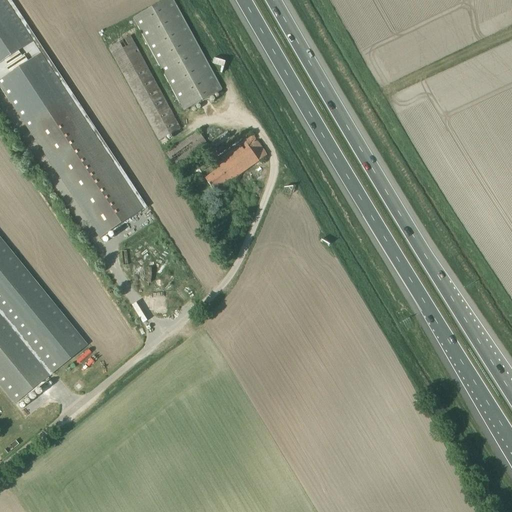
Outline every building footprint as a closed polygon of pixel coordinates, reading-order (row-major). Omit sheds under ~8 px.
[(0,0),(0,86),(100,239),(144,210),(147,208),(10,0),(0,0)] [(222,91),(172,0),(166,0),(133,18),(184,112),(222,91)] [(131,37),(109,48),(108,49),(159,142),(181,129),(131,37)] [(176,169),(205,148),(208,145),(198,131),(166,154),(176,169)] [(253,135),(215,162),(211,165),(216,171),(205,179),(215,193),(267,156),(253,135)] [(0,239),(0,387),(14,405),(42,382),(43,383),(48,379),(47,378),(87,346),(0,239)]
